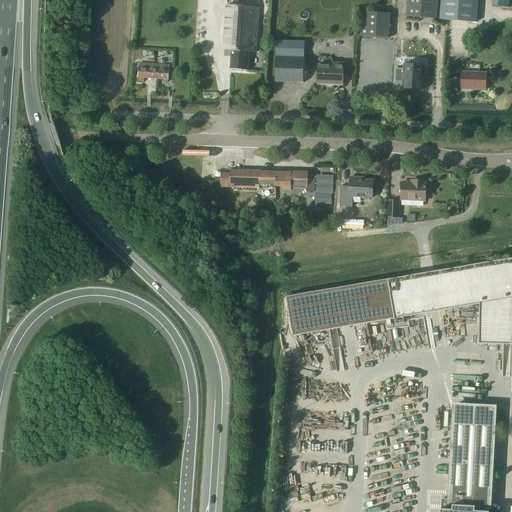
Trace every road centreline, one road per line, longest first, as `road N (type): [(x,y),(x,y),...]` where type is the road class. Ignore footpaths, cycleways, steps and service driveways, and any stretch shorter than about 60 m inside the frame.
road 1 (motorway): [(211,511),(219,404),(210,346),(59,186),(30,115),(27,0)]
road 2 (motorway): [(0,381),(15,339),(51,303),(78,292),(122,294),(146,308),(183,351),(193,403),(187,511)]
road 3 (unclassified): [(511,161),(224,141)]
road 4 (residential): [(224,118),(477,128)]
